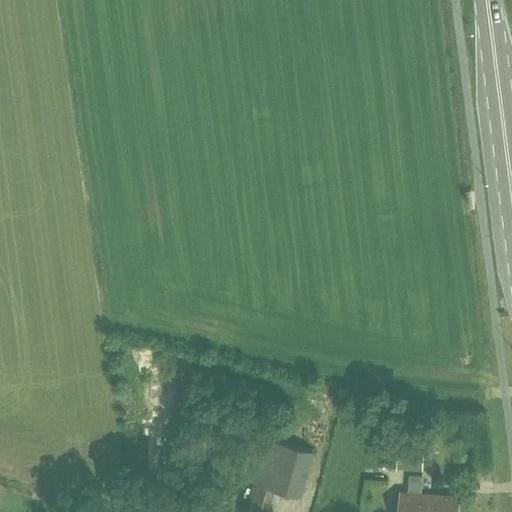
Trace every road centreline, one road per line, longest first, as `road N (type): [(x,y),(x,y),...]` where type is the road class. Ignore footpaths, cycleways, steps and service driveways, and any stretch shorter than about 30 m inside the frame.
road 1 (secondary): [(511,183),(487,0)]
road 2 (unclassified): [(144,511),(7,477)]
